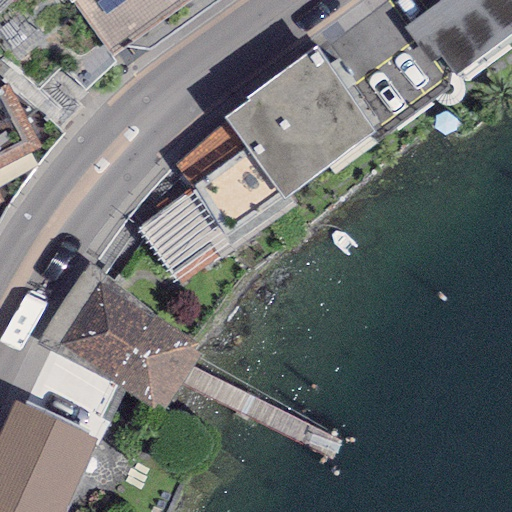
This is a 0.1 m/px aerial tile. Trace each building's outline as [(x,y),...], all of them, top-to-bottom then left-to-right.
[(72,0),(109,53),(184,0),(72,0)] [(511,0),(440,0),(403,26),(430,64),(441,56),(455,75),(511,34),(511,0)] [(374,133),(316,46),(243,97),(247,101),(222,116),(227,121),(175,165),(225,234),(278,193),(283,198),(374,133)] [(0,202),(3,201),(0,194),(0,167),(40,145),(5,83),(0,85),(0,202)] [(196,344),(98,280),(57,343),(153,406),(156,402),(165,408),(200,354),(193,350),(196,344)] [(12,400),(0,427),(0,511),(64,511),(98,438),(12,400)]
